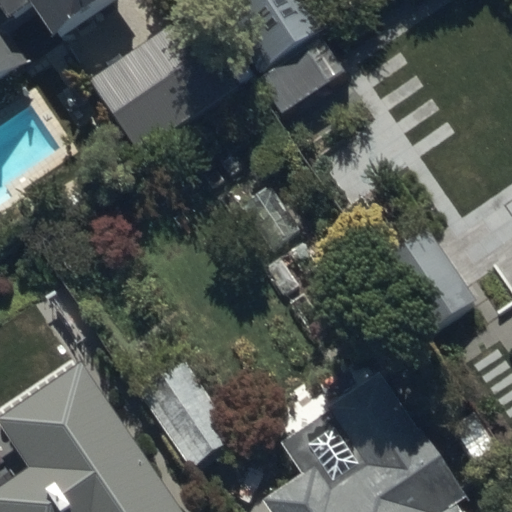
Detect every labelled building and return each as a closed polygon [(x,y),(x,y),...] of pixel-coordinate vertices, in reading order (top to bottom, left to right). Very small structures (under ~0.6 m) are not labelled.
[(0,0),(0,86),(31,67),(5,27),(38,7),(60,40),(123,0),(0,0)] [(226,0),(206,13),(250,83),(331,32),(310,0),(226,0)] [(89,76),(139,154),(235,94),(185,15),(89,76)] [(348,78),(328,46),(263,86),(284,118),(348,78)] [(187,511),(85,366),(0,424),(0,431),(28,471),(0,491),(0,511),(187,511)] [(479,511),(381,372),(352,393),(303,426),(306,430),(283,446),(305,477),(267,503),(272,511),(479,511)] [(190,374),(145,406),(197,479),(242,447),(190,374)]
